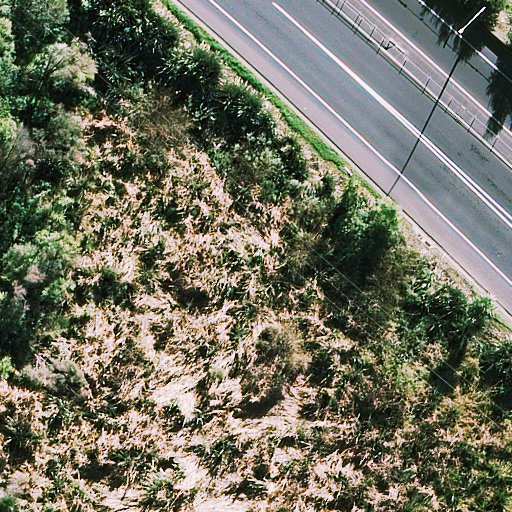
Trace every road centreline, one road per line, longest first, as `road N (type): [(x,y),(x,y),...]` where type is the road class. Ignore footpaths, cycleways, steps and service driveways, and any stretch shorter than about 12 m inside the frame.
road 1 (trunk): [(456,168),(261,0)]
road 2 (trunk): [(399,0),(511,102)]
